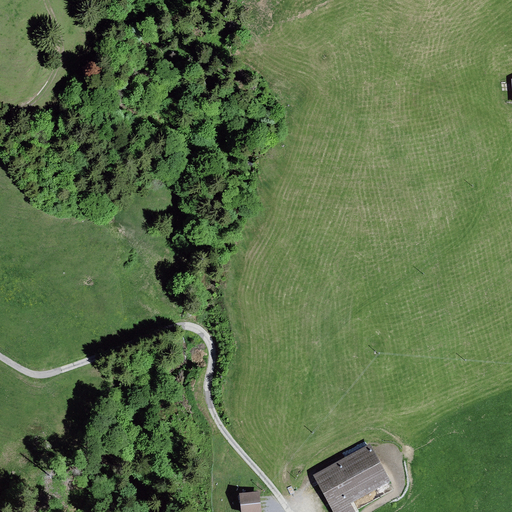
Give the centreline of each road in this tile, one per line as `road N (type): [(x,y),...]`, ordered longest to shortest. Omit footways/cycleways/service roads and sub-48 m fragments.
road 1 (track): [(282,498),(314,356),(337,325),(461,235),(500,139),(495,104),(477,85),(330,35),(335,0)]
road 2 (track): [(292,511),(215,422),(205,402),(209,348),(194,328),(161,331),(52,375),(36,377),(0,358)]
road 3 (track): [(0,118),(39,88),(58,52),(43,0)]
